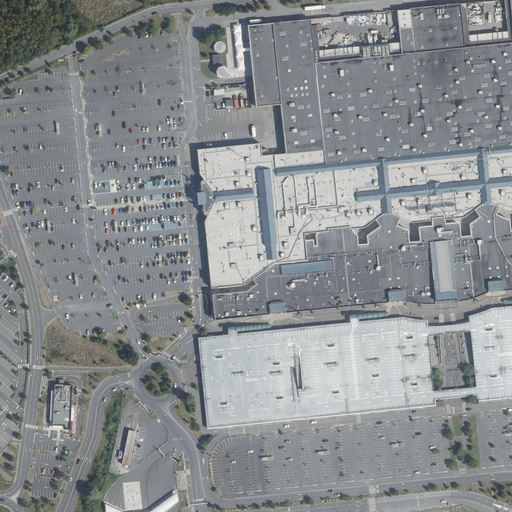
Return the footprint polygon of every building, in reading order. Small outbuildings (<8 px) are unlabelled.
[(511,0),(510,0),(511,18),(511,42),(466,46),(462,3),(398,9),(403,53),(387,54),(386,44),(360,46),(362,57),(316,61),(312,18),(248,24),(257,107),(282,105),(287,153),(263,155),(261,142),(197,149),(200,174),(203,179),(215,193),(215,200),(207,217),(205,221),(212,288),(214,321),(403,302),(418,305),(435,305),(456,303),(473,299),(487,293),(511,290),(511,0)] [(225,51),(226,49),(226,48),(225,46),(224,44),(222,42),(220,41),(218,42),(216,42),(214,44),(213,46),(213,48),(213,51),(214,53),(216,54),(219,55),(221,54),(223,53),(225,51)] [(221,55),(212,56),(214,66),(222,65),(221,55)] [(228,76),(229,73),(229,72),(229,70),(227,68),(225,66),(224,66),(223,65),(220,66),(218,67),(217,68),(216,69),(216,70),(215,72),(216,75),(217,77),(219,78),(222,79),(224,79),(227,78),(228,76)] [(215,193),(203,179),(203,182),(199,182),(199,187),(193,188),(201,198),(201,199),(195,209),(202,209),(202,214),(207,213),(207,217),(215,200),(215,193)] [(66,425),(66,428),(70,428),(71,385),(65,385),(66,379),(60,379),(60,384),(55,384),(54,424),(66,425)] [(129,432),(124,458),(132,459),(137,434),(133,433),(129,432)] [(132,459),(124,458),(122,467),(126,467),(130,468),(132,459)] [(145,511),(123,511),(105,504),(106,511),(164,511),(179,501),(177,491),(150,511),(145,511)]
